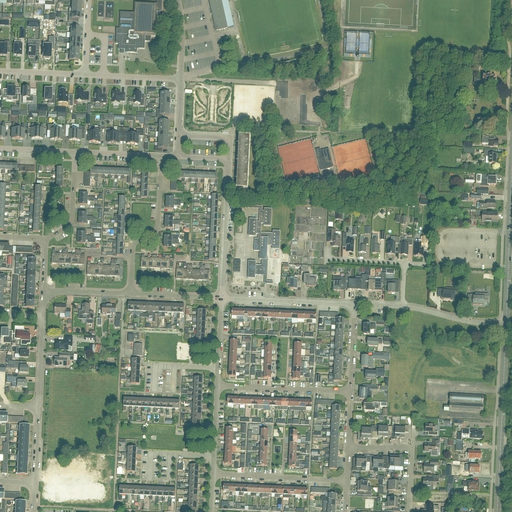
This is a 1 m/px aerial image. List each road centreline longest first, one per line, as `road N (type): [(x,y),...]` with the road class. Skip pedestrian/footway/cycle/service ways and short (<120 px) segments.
road 1 (tertiary): [(497,511),(506,323)]
road 2 (tertiary): [(506,323),(511,165)]
road 3 (residential): [(129,293),(133,244),(157,229),(161,156)]
road 4 (unclassified): [(222,297),(227,159)]
road 5 (residential): [(350,391),(217,386)]
road 6 (unclassified): [(354,304),(222,297)]
road 7 (residential): [(345,480),(213,474)]
